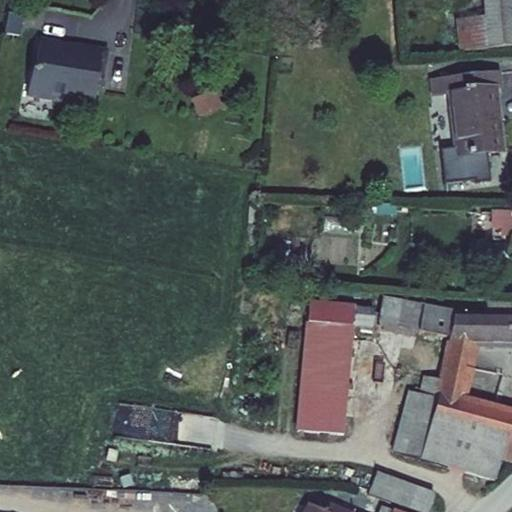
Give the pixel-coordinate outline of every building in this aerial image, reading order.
[(78,38),(58,35),(53,64),(49,67),(45,90),(85,97),(85,99),(105,103),(111,99),(115,76),(119,77),(125,46),(94,41),(94,46),(77,43),(78,38)] [(469,94),(475,157),(511,153),(511,72),(449,78),(451,96),(469,94)] [(197,117),(220,109),(214,91),(191,100),(197,117)] [(478,209),(477,228),(497,229),(496,236),(505,236),(505,229),(508,230),(509,210),(478,209)] [(383,296),(377,320),(415,330),(421,306),(383,296)] [(421,394),(414,419),(455,431),(464,401),(460,400),(475,343),(511,344),(511,304),(483,304),(482,320),(451,319),(446,339),(437,378),(433,392),(423,390),(421,394)] [(415,330),(446,339),(451,319),(452,315),(421,306),(415,330)] [(347,440),(352,328),(352,324),(337,323),(338,312),(353,313),(353,310),(325,308),(324,334),(322,377),(308,377),(307,398),(321,399),(319,439),(347,440)] [(309,308),(308,334),(324,334),(325,308),(309,308)] [(338,312),(337,323),(352,324),(352,328),(368,329),(370,311),(353,310),(353,313),(338,312)] [(415,392),(421,394),(423,390),(433,392),(437,378),(422,374),(415,392)] [(405,389),(389,448),(489,482),(496,459),(472,450),(476,437),(474,436),(455,431),(414,419),(421,394),(415,392),(405,389)] [(464,401),(455,431),(474,436),(482,406),(464,401)] [(482,406),(474,436),(476,437),(511,448),(511,413),(507,412),(508,408),(498,405),(498,411),(482,406)] [(508,463),(511,457),(511,448),(476,437),(472,450),(496,459),(508,463)] [(427,511),(431,511),(436,489),(372,477),(367,501),(427,511)] [(391,511),(342,492),(335,511),(337,511),(391,511)]
